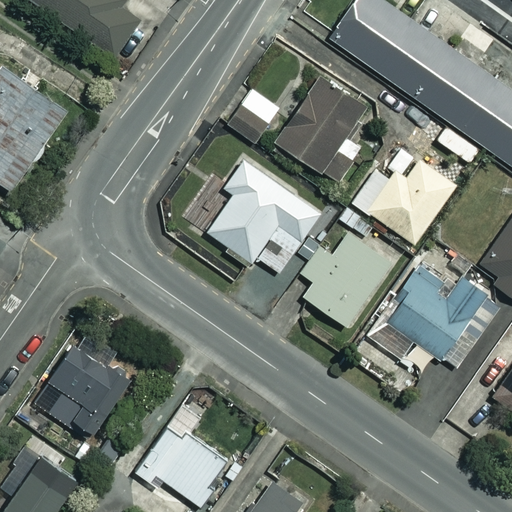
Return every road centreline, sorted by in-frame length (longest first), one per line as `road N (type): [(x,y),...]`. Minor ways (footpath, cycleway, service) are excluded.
road 1 (tertiary): [(93,224),(107,249),(480,511)]
road 2 (tertiary): [(93,224),(100,194),(237,0)]
road 3 (residential): [(0,341),(56,259),(93,224)]
